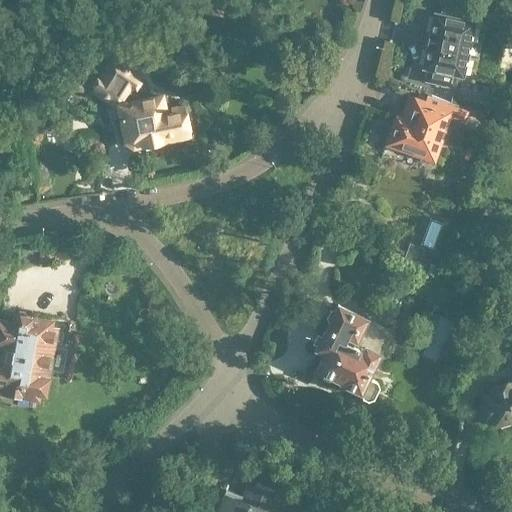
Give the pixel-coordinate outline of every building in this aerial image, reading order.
[(426,71),(424,83),(453,89),(456,77),(462,78),(474,20),(433,11),(420,69),(426,71)] [(113,60),(96,87),(116,99),(113,104),(119,107),(126,141),(133,146),(189,134),(189,132),(190,126),(190,122),(189,119),(185,115),(183,103),(166,107),(163,92),(138,98),(130,92),(135,84),(132,82),(136,75),(113,60)] [(468,110),(436,99),(435,104),(414,97),(406,118),(396,115),(386,144),(435,161),(451,117),(464,121),(468,110)] [(420,241),(433,254),(447,239),(433,227),(420,241)] [(391,330),(367,319),(368,318),(338,303),(336,308),(330,310),(327,317),(328,322),(324,332),(323,331),(314,349),(323,353),(315,370),(321,373),(323,378),(328,381),(334,379),(340,382),(340,383),(360,393),(362,399),(368,402),(375,400),(380,388),(378,381),(377,381),(370,378),(382,352),(381,351),(391,330)] [(0,358),(50,367),(57,326),(51,325),(52,318),(32,315),(32,316),(20,313),(15,317),(15,320),(0,317),(0,358)] [(475,352),(490,356),(497,327),(482,323),(475,352)] [(50,367),(0,358),(0,396),(1,397),(2,391),(38,397),(39,391),(45,392),(50,367)] [(483,392),(486,403),(481,404),(485,418),(490,417),(493,425),(511,419),(511,382),(511,379),(488,385),(489,390),(483,392)] [(292,511),(293,510),(277,504),(280,496),(247,483),(242,495),(226,489),(224,493),(217,511),(292,511)]
